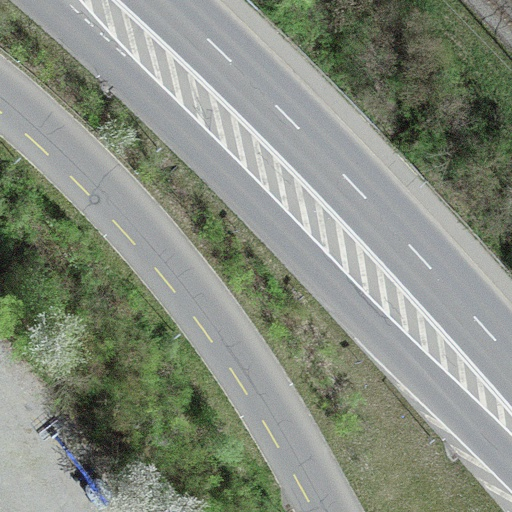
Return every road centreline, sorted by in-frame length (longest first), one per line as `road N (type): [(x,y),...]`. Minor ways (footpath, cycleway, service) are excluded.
road 1 (secondary): [(101,0),(244,131),(511,406)]
road 2 (tertiary): [(0,85),(103,180),(205,302),(334,511)]
